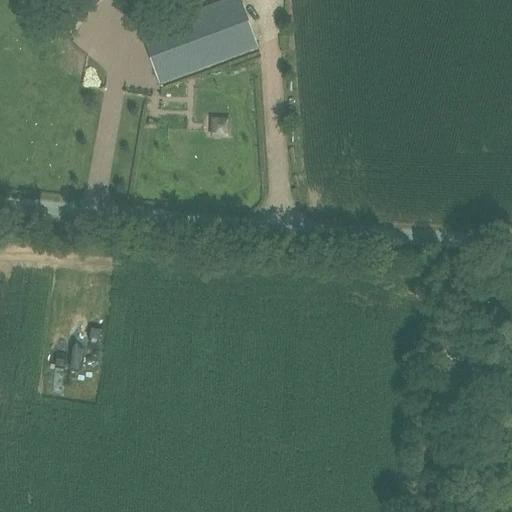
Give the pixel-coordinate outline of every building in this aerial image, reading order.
[(98,17),(112,0),(84,0),(82,3),(98,17)] [(259,37),(245,0),(181,0),(144,13),(163,70),(259,37)] [(128,355),(129,316),(104,316),(104,355),(128,355)] [(50,364),(63,367),(70,335),(57,332),(50,364)] [(100,348),(85,346),(79,384),(94,386),(100,348)] [(73,408),(79,371),(66,369),(60,406),(73,408)]
